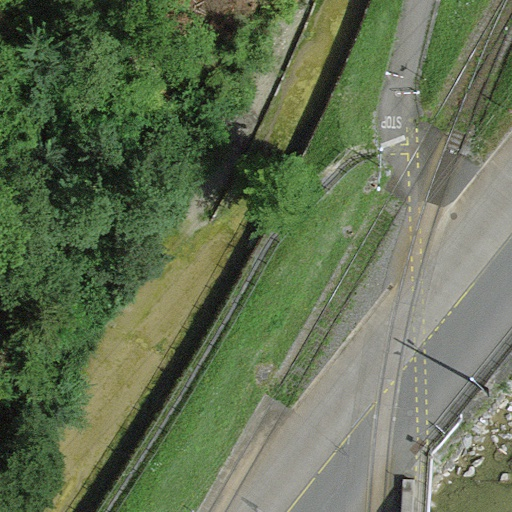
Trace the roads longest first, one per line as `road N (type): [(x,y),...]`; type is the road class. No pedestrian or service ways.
road 1 (unclassified): [(511,273),(334,511)]
road 2 (track): [(432,0),(406,107),(408,141),(430,184),(511,246)]
